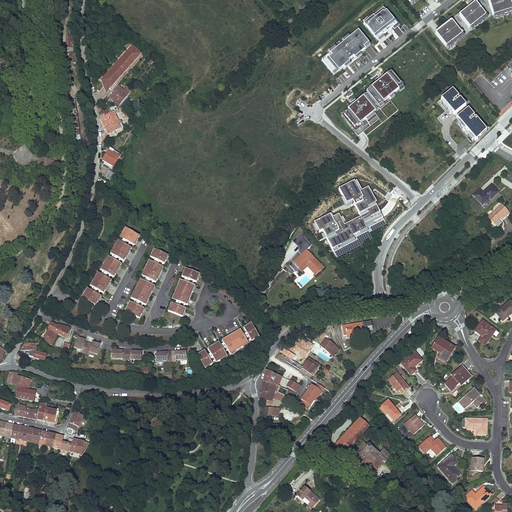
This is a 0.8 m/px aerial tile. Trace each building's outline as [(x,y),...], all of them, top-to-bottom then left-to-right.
[(488,0),(494,19),(511,13),(511,7),(509,0),(488,0)] [(469,8),(459,15),(472,31),(488,18),(475,3),(472,7),(470,9),(469,8)] [(374,16),(364,24),(378,41),(397,25),(383,9),(376,15),(378,18),(376,19),(374,16)] [(511,13),(494,19),(495,22),(511,17),(511,13)] [(474,34),(490,21),(488,18),(472,31),(474,34)] [(441,32),(435,35),(446,48),(462,35),(452,22),(442,29),(443,31),(441,32)] [(359,32),(331,53),(333,57),(329,59),(339,73),(352,64),(349,62),(354,58),(355,59),(366,52),(364,49),(369,45),(359,32)] [(446,48),(448,50),(464,37),(462,35),(446,48)] [(109,90),(140,54),(131,47),(101,82),(101,83),(109,90)] [(341,116),(361,140),(398,111),(388,98),(402,86),(391,72),(366,92),(368,94),(341,116)] [(101,83),(106,94),(109,90),(101,83)] [(118,87),(109,97),(115,102),(124,92),(118,87)] [(124,92),(115,102),(119,105),(131,91),(127,88),(124,92)] [(464,104),(452,90),(441,99),(444,102),(452,113),(454,115),(456,114),(461,110),(459,109),(464,104)] [(80,135),(74,101),(69,101),(74,136),(80,135)] [(450,115),(452,113),(444,102),(441,104),(450,115)] [(457,118),(459,121),(465,115),(463,113),(468,109),(464,104),(459,109),(461,110),(456,114),(457,118)] [(486,130),(468,109),(463,113),(465,115),(459,121),(455,124),(471,143),(474,140),(486,130)] [(117,110),(100,119),(103,124),(105,129),(118,122),(114,116),(119,114),(117,110)] [(118,122),(105,129),(107,132),(110,137),(116,134),(115,131),(121,128),(119,125),(122,124),(121,121),(118,122)] [(486,131),(486,130),(474,140),(476,141),(486,131)] [(114,167),(121,155),(109,149),(102,160),(114,167)] [(114,175),(110,172),(106,177),(111,181),(114,175)] [(481,190),(474,195),(482,206),(489,200),(499,192),(493,185),(483,193),(481,190)] [(502,205),(487,217),(494,225),(501,218),(502,219),(509,213),(502,205)] [(126,228),(120,237),(125,240),(128,242),(135,246),(140,236),(126,228)] [(123,243),(118,241),(111,254),(115,256),(118,258),(124,262),(132,249),(126,245),(123,243)] [(303,248),(300,251),(302,254),(299,257),(292,263),(298,270),(304,264),(306,265),(309,262),(315,269),(320,265),(303,248)] [(169,256),(154,249),(150,257),(155,259),(159,261),(165,264),(169,256)] [(113,259),(108,257),(101,270),(105,272),(108,274),(114,278),(122,265),(116,261),(113,259)] [(154,263),(149,261),(142,276),(147,279),(151,280),(156,283),(164,268),(157,264),(154,263)] [(312,272),(315,269),(309,262),(306,265),(304,264),(298,270),(292,263),(290,265),(299,275),(307,267),(312,272)] [(197,283),(201,275),(186,269),(182,277),(187,279),(190,280),(197,283)] [(103,276),(98,273),(91,286),(95,288),(98,290),(104,294),(112,281),(106,277),(103,276)] [(146,282),(141,279),(139,282),(141,283),(139,286),(138,285),(131,298),(136,301),(139,302),(146,306),(156,287),(149,284),(146,282)] [(188,306),(196,286),(189,283),(186,282),(180,280),(179,283),(181,284),(180,287),(178,286),(173,300),(178,302),(181,303),(188,306)] [(84,294),(82,298),(96,307),(102,297),(96,293),(93,292),(88,288),(86,292),(87,293),(86,295),(84,294)] [(127,308),(125,312),(140,319),(145,309),(137,306),(135,304),(130,302),(129,305),(130,306),(129,309),(127,308)] [(511,304),(510,302),(496,314),(502,321),(508,315),(511,312),(511,304)] [(168,312),(184,318),(187,309),(180,307),(177,305),(172,303),(168,312)] [(495,331),(482,321),(475,331),(481,336),(478,341),(483,344),(491,333),(492,335),(495,331)] [(57,325),(52,322),(48,329),(66,339),(70,331),(70,328),(58,324),(57,325)] [(252,323),(244,328),(247,333),(249,337),(253,342),(256,340),(255,339),(259,336),(252,323)] [(373,331),(372,323),(351,325),(342,326),(344,336),(347,336),(347,339),(353,338),(352,334),(373,331)] [(241,330),(223,340),(226,345),(228,349),(230,353),(235,350),(236,352),(245,347),(244,345),(248,342),(246,338),(244,335),(241,330)] [(44,342),(52,346),(58,335),(49,331),(44,342)] [(491,333),(483,344),(484,345),(488,341),(492,335),(491,333)] [(454,348),(438,337),(431,348),(440,353),(438,356),(444,360),(446,361),(454,348)] [(86,341),(78,338),(75,348),(78,349),(83,350),(82,353),(86,354),(89,344),(85,343),(86,341)] [(330,343),(325,340),(321,346),(325,349),(330,343)] [(220,342),(208,349),(211,354),(214,357),(217,363),(223,359),(222,357),(227,355),(225,351),(222,347),(220,342)] [(294,346),(292,349),(306,358),(313,346),(308,343),(306,345),(303,343),(302,346),(296,342),(294,346)] [(25,343),(20,351),(29,351),(29,355),(29,357),(33,358),(33,359),(45,362),(47,354),(36,351),(38,351),(38,347),(35,347),(35,344),(25,343)] [(98,355),(101,345),(93,343),(93,345),(89,344),(86,354),(90,355),(90,353),(95,354),(98,355)] [(330,343),(325,349),(333,356),(338,350),(330,343)] [(291,353),(283,348),(279,353),(288,358),(291,353)] [(124,351),(113,351),(112,357),(118,358),(118,359),(123,360),(127,361),(128,351),(124,351)] [(136,359),(142,359),(143,352),(132,352),(132,351),(128,351),(127,361),(131,361),(131,360),(136,360),(136,359)] [(198,355),(205,367),(210,365),(211,367),(214,365),(210,359),(208,356),(205,351),(198,355)] [(422,360),(414,351),(401,363),(411,374),(413,372),(416,370),(413,367),(422,360)] [(168,353),(157,354),(157,360),(164,360),(164,362),(168,361),(168,362),(173,362),(172,352),(168,352),(168,353)] [(187,359),(187,352),(176,353),(176,352),(172,352),(173,362),(177,362),(177,361),(181,360),(181,359),(187,359)] [(302,367),(288,358),(285,362),(299,371),(301,368),(302,367)] [(319,366),(308,358),(302,367),(301,368),(313,375),(319,366)] [(448,387),(452,391),(459,385),(461,386),(472,376),(463,366),(451,375),(453,377),(446,382),(450,386),(448,387)] [(264,382),(277,386),(278,386),(282,377),(266,370),(264,379),(264,382)] [(18,374),(10,373),(7,383),(18,385),(14,399),(33,403),(36,391),(35,391),(34,392),(28,391),(30,380),(17,377),(18,374)] [(409,387),(397,374),(389,381),(398,391),(400,390),(401,388),(404,391),(407,389),(409,387)] [(301,386),(290,380),(287,386),(298,392),(301,386)] [(277,386),(264,382),(261,395),(260,398),(261,399),(272,401),(273,396),(277,386)] [(301,400),(303,401),(300,406),(308,410),(315,400),(316,401),(325,388),(317,383),(315,387),(311,385),(301,400)] [(294,393),(280,387),(277,392),(284,396),(290,399),(294,393)] [(486,403),(474,388),(459,401),(465,409),(472,402),(477,408),(482,404),(483,405),(486,403)] [(11,406),(0,400),(0,407),(3,409),(8,411),(11,406)] [(398,411),(388,400),(381,405),(394,420),(401,414),(398,411)] [(26,407),(19,405),(17,415),(29,418),(37,420),(39,410),(36,409),(36,411),(28,410),(28,408),(26,408),(26,407)] [(47,406),(40,405),(39,410),(37,420),(41,421),(43,421),(46,409),(47,406)] [(274,409),(260,407),(260,414),(273,416),(274,409)] [(57,411),(46,409),(43,421),(49,422),(53,423),(57,411)] [(79,427),(84,416),(75,412),(68,427),(75,431),(77,427),(79,427)] [(416,419),(414,416),(405,424),(414,434),(424,426),(420,422),(419,423),(416,419)] [(369,426),(360,418),(331,449),(333,451),(339,446),(345,451),(369,426)] [(487,420),(466,419),(466,420),(466,427),(466,428),(477,428),(477,434),(486,434),(487,420)] [(3,422),(0,421),(0,435),(11,438),(13,425),(3,422)] [(24,428),(13,425),(11,438),(31,443),(35,430),(24,428)] [(37,431),(35,430),(31,443),(39,444),(42,432),(37,431)] [(44,432),(42,432),(39,444),(46,446),(49,433),(44,432)] [(52,434),(49,433),(46,446),(46,447),(53,449),(56,435),(52,434)] [(63,437),(56,435),(53,449),(70,453),(71,446),(63,443),(64,437),(63,437)] [(428,439),(419,446),(425,453),(431,448),(437,455),(445,448),(437,439),(433,442),(431,444),(428,439)] [(71,446),(70,453),(82,456),(84,453),(89,443),(73,440),(71,446)] [(364,442),(351,456),(371,474),(390,455),(384,449),(379,454),(371,447),(372,445),(371,444),(370,445),(369,444),(367,445),(364,442)] [(455,460),(451,456),(438,467),(442,471),(444,474),(447,478),(450,481),(454,478),(455,479),(460,474),(454,468),(453,469),(452,467),(457,462),(455,460)] [(483,471),(484,459),(477,458),(473,458),(472,471),(477,471),(483,471)] [(352,480),(346,484),(350,489),(355,486),(355,485),(352,480)] [(476,496),(472,491),(465,498),(475,509),(491,495),(488,492),(484,487),(476,494),(477,495),(476,496)] [(310,492),(305,488),(297,497),(302,501),(305,498),(311,503),(308,506),(312,510),(320,500),(312,493),(310,492)]
